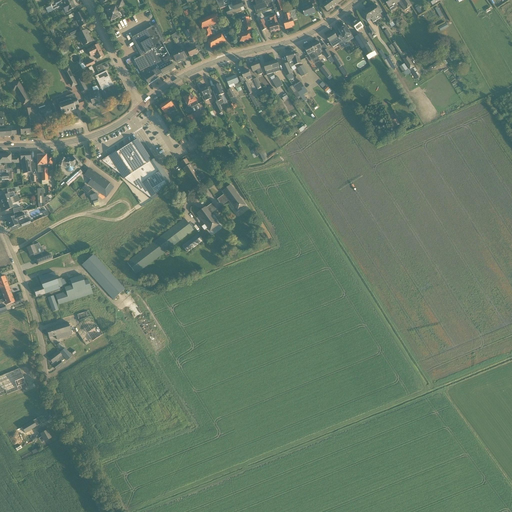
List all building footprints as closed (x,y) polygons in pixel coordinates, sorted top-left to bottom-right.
[(62,0),(59,0),(56,2),(51,4),(53,10),(57,8),(56,7),(61,5),(62,7),(63,6),(65,9),(62,10),(62,12),(64,15),(65,16),(70,13),(69,13),(73,11),(72,9),(75,8),(73,4),(72,4),(70,0),(64,3),(62,0)] [(215,0),(220,9),(225,7),(223,3),(224,1),(227,0),(215,0)] [(258,0),(254,2),(256,7),(255,8),(256,12),(257,11),(258,13),(267,10),(266,8),(267,8),(266,3),(271,2),(270,0),(258,0)] [(272,4),(276,13),(284,10),(280,0),(275,2),(275,3),(272,4)] [(327,0),(323,4),(321,0),(318,0),(320,6),(322,5),(327,12),(343,0),(327,0)] [(405,11),(412,6),(408,0),(400,0),(399,1),(398,0),(383,0),(391,12),(395,9),(396,9),(396,8),(396,7),(397,7),(397,6),(397,5),(396,5),(396,4),(399,2),(405,11)] [(243,7),(241,1),(237,3),(232,5),(233,9),(233,10),(226,13),(228,18),(242,11),(241,8),(243,7)] [(301,7),(303,11),(305,16),(310,14),(311,15),(315,13),(312,4),(308,6),(307,5),(301,7)] [(372,6),(369,8),(377,20),(380,18),(379,15),(382,13),(379,7),(378,8),(376,5),(372,7),(372,6)] [(109,17),(108,17),(109,21),(113,19),(113,20),(119,18),(119,19),(124,16),(121,11),(118,12),(115,7),(115,6),(106,10),(109,17)] [(377,20),(369,8),(366,10),(367,11),(363,13),(365,16),(364,17),(368,22),(372,20),(373,23),(377,20)] [(72,23),(75,28),(78,27),(79,28),(87,24),(82,12),(73,16),(76,21),(72,23)] [(285,19),(283,20),(286,29),(290,28),(290,27),(294,26),(292,20),(297,18),(296,12),(290,14),(284,15),(285,19)] [(198,21),(203,30),(209,27),(208,26),(211,25),(212,26),(221,22),(216,13),(198,21)] [(392,22),(393,22),(388,13),(384,15),(391,27),(395,25),(392,22)] [(268,21),(269,26),(268,26),(269,31),(270,31),(271,32),(275,31),(275,32),(280,31),(275,15),(269,17),(270,21),(268,21)] [(243,19),(246,32),(238,34),(240,43),(252,40),(249,31),(252,31),(249,18),(243,19)] [(258,22),(262,31),(268,28),(263,20),(258,22)] [(352,24),(355,28),(357,31),(363,27),(361,25),(357,20),(352,24)] [(440,31),(448,27),(447,23),(438,27),(440,31)] [(136,36),(131,38),(141,56),(134,60),(141,71),(150,66),(150,67),(157,78),(163,75),(175,69),(172,62),(173,61),(163,44),(165,43),(158,26),(158,24),(154,26),(136,36)] [(370,33),(368,34),(372,40),(373,39),(372,36),(375,33),(370,25),(366,27),(370,33)] [(339,30),(343,37),(340,39),(342,42),(343,44),(346,48),(349,46),(347,42),(349,41),(347,37),(351,35),(345,26),(343,28),(342,27),(339,29),(339,30)] [(211,35),(213,35),(209,27),(202,31),(206,39),(211,36),(211,35)] [(69,33),(64,35),(66,38),(80,31),(78,28),(69,33)] [(188,38),(190,38),(193,44),(196,42),(190,29),(185,32),(188,38)] [(87,35),(88,34),(86,30),(76,35),(78,41),(79,40),(82,46),(91,42),(87,35)] [(340,39),(339,38),(338,39),(333,32),(326,36),(330,44),(330,43),(333,48),(342,42),(340,39)] [(207,41),(211,49),(225,41),(221,33),(207,41)] [(375,51),(370,44),(369,42),(367,43),(361,33),(354,38),(356,40),(360,46),(366,57),(375,51)] [(184,43),(187,50),(190,57),(198,53),(195,46),(191,48),(188,41),(184,43)] [(318,42),(312,45),(318,57),(321,55),(318,50),(322,48),(318,42)] [(395,43),(393,45),(400,55),(402,54),(395,43)] [(177,44),(175,45),(182,61),(187,58),(183,49),(180,50),(177,44)] [(87,50),(91,58),(95,56),(96,60),(100,58),(100,59),(101,58),(103,56),(98,45),(87,50)] [(182,61),(175,45),(173,46),(175,52),(172,53),(177,63),(178,62),(178,63),(181,62),(181,61),(182,61)] [(315,52),(312,45),(304,49),(308,55),(311,60),(317,57),(315,52)] [(323,52),(327,58),(331,56),(327,49),(323,52)] [(285,54),(287,59),(288,62),(293,61),(294,66),(301,64),(298,54),(295,55),(294,52),(285,54)] [(339,68),(343,66),(336,55),(332,58),(339,68)] [(402,59),(410,70),(414,67),(407,56),(402,59)] [(386,60),(393,71),(397,68),(390,57),(386,60)] [(84,64),(86,68),(95,64),(93,60),(84,64)] [(263,74),(260,66),(258,61),(250,64),(253,72),(257,71),(258,75),(263,74)] [(277,61),(270,63),(273,73),(280,71),(279,68),(277,61)] [(273,73),(270,63),(264,65),(266,72),(267,75),(273,73)] [(292,74),(293,73),(288,63),(282,66),(286,76),(287,76),(289,81),(294,78),(292,74)] [(404,63),(399,67),(405,76),(410,73),(404,63)] [(297,69),(302,77),(308,74),(303,65),(297,69)] [(325,66),(321,69),(328,78),(332,75),(325,66)] [(144,71),(141,73),(149,85),(158,79),(157,78),(150,67),(144,71)] [(73,78),(68,68),(62,71),(65,78),(66,77),(68,81),(73,78)] [(242,73),(243,76),(239,77),(242,84),(243,84),(248,95),(252,93),(247,82),(246,83),(244,79),(248,78),(249,80),(252,79),(248,70),(242,73)] [(95,77),(96,79),(102,91),(113,85),(106,71),(95,77)] [(226,79),(228,84),(229,86),(234,84),(236,89),(237,89),(238,92),(242,90),(240,88),(241,87),(236,75),(226,79)] [(76,81),(76,82),(75,82),(81,93),(87,90),(81,79),(79,77),(75,79),(76,81)] [(14,92),(22,106),(30,101),(19,82),(12,83),(13,93),(14,92)] [(223,100),(223,99),(221,95),(224,94),(220,83),(214,86),(216,90),(213,92),(215,96),(218,102),(220,106),(220,105),(222,104),(223,104),(224,103),(223,102),(223,100)] [(201,90),(203,95),(206,101),(211,99),(211,97),(212,97),(207,87),(201,90)] [(227,91),(232,99),(235,97),(231,89),(227,91)] [(88,94),(90,100),(92,104),(99,102),(99,100),(101,99),(99,94),(97,95),(96,91),(88,94)] [(78,105),(76,99),(74,94),(69,96),(70,100),(58,104),(62,115),(75,110),(74,106),(78,105)] [(192,109),(198,105),(194,98),(193,98),(191,95),(187,97),(186,96),(185,97),(185,98),(184,98),(188,106),(186,108),(185,110),(187,113),(189,113),(192,112),(192,110),(192,109)] [(297,111),(289,98),(283,102),(285,105),(287,104),(290,108),(287,109),(291,115),(297,111)] [(176,110),(174,106),(169,100),(164,104),(164,103),(159,106),(165,114),(168,112),(170,110),(172,113),(176,110)] [(45,107),(44,106),(38,108),(40,112),(42,111),(46,121),(47,120),(47,119),(49,119),(48,117),(52,116),(51,114),(53,114),(58,112),(54,101),(49,103),(50,106),(48,107),(48,106),(45,107)] [(223,112),(217,102),(214,104),(219,114),(223,112)] [(20,127),(20,130),(21,135),(31,134),(30,126),(34,125),(30,108),(20,111),(23,123),(26,123),(27,126),(20,127)] [(0,137),(11,136),(11,135),(16,135),(15,128),(5,129),(4,113),(0,113),(0,137)] [(195,131),(194,132),(196,135),(201,132),(195,120),(192,114),(187,117),(190,122),(194,129),(194,130),(195,131)] [(182,120),(186,128),(190,126),(186,118),(182,120)] [(120,174),(123,179),(124,178),(125,180),(150,198),(172,184),(155,158),(151,161),(137,139),(109,157),(109,158),(103,162),(103,161),(103,162),(120,174)] [(200,154),(207,165),(211,162),(204,151),(200,154)] [(30,152),(20,153),(20,162),(21,162),(22,171),(23,174),(32,172),(32,175),(36,175),(35,161),(31,161),(31,155),(30,152)] [(11,155),(4,155),(4,170),(10,170),(10,168),(8,168),(8,166),(8,164),(19,163),(19,158),(11,158),(11,155)] [(37,166),(37,173),(41,173),(42,181),(42,185),(49,184),(48,181),(50,181),(49,172),(50,172),(51,172),(52,171),(52,170),(52,169),(52,163),(53,163),(53,159),(52,159),(51,158),(46,158),(46,155),(37,156),(38,166),(37,166)] [(67,176),(62,180),(68,186),(82,173),(79,169),(82,166),(74,156),(71,159),(65,160),(61,158),(58,167),(60,167),(60,168),(60,169),(60,170),(61,170),(61,171),(61,172),(62,173),(62,174),(63,174),(63,175),(64,175),(65,176),(66,176),(67,176)] [(186,159),(179,163),(195,188),(202,183),(200,181),(202,179),(204,178),(201,173),(197,176),(186,159)] [(109,184),(110,184),(89,168),(84,175),(91,180),(87,185),(106,198),(114,187),(109,184)] [(2,170),(3,175),(1,175),(1,174),(0,174),(0,182),(2,183),(2,180),(9,180),(8,175),(11,174),(11,170),(11,169),(10,170),(4,170),(2,170)] [(82,188),(87,194),(91,190),(85,185),(82,188)] [(230,185),(222,191),(224,193),(225,192),(225,193),(223,195),(227,200),(229,199),(238,211),(245,206),(230,185)] [(37,199),(38,208),(44,207),(49,203),(47,197),(44,198),(43,189),(37,189),(37,199)] [(94,204),(95,206),(99,205),(97,199),(98,199),(97,194),(89,196),(91,201),(92,201),(93,204),(94,204)] [(0,197),(0,201),(1,205),(14,200),(13,197),(9,198),(8,195),(0,197)] [(14,200),(1,205),(4,211),(13,208),(11,204),(15,203),(14,200)] [(203,208),(196,214),(209,232),(216,226),(208,215),(210,214),(205,208),(205,207),(204,207),(203,208)] [(22,212),(14,214),(14,216),(6,219),(10,228),(18,225),(17,221),(25,218),(24,213),(23,214),(22,212)] [(127,263),(135,274),(193,230),(184,219),(127,263)] [(182,246),(187,252),(203,240),(198,234),(182,246)] [(39,244),(27,248),(30,256),(33,255),(34,256),(39,254),(37,249),(40,248),(39,244)] [(197,249),(188,255),(193,261),(201,254),(197,249)] [(50,254),(35,260),(37,265),(52,260),(50,254)] [(82,265),(113,300),(125,289),(93,255),(82,265)] [(33,289),(36,297),(59,289),(59,288),(64,286),(64,285),(67,284),(65,279),(62,280),(62,278),(57,280),(54,272),(42,276),(42,275),(38,276),(42,286),(33,289)] [(0,304),(5,302),(6,305),(14,302),(5,276),(0,278),(0,289),(4,299),(0,300),(0,304)] [(56,295),(59,305),(92,294),(90,288),(88,280),(84,281),(82,276),(70,279),(72,285),(65,287),(66,292),(56,295)] [(47,298),(53,312),(58,310),(53,296),(47,298)] [(79,321),(84,329),(78,333),(86,346),(102,335),(91,316),(88,311),(77,315),(79,321)] [(56,336),(57,340),(72,335),(68,322),(53,327),(53,328),(47,330),(49,338),(56,336)] [(60,352),(67,361),(72,357),(65,348),(60,352)] [(49,358),(52,363),(56,361),(57,363),(53,366),(56,370),(63,364),(61,362),(64,359),(60,353),(59,353),(58,352),(49,358)] [(0,376),(0,396),(6,394),(7,395),(27,387),(19,368),(0,376)] [(33,421),(21,428),(25,434),(36,427),(33,421)] [(45,432),(42,428),(38,430),(45,442),(51,438),(50,437),(51,437),(50,434),(49,434),(47,431),(45,432)] [(29,435),(31,439),(39,435),(37,431),(29,435)]
